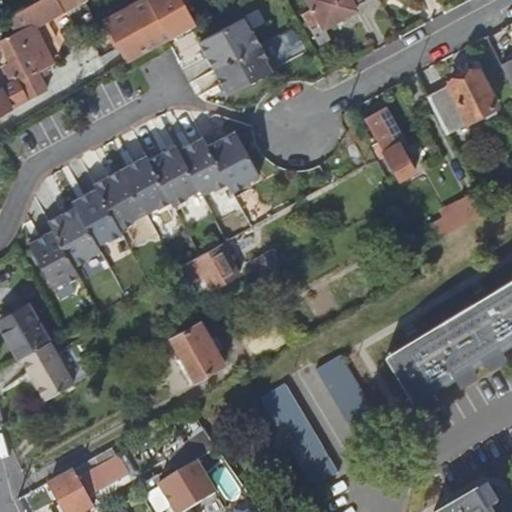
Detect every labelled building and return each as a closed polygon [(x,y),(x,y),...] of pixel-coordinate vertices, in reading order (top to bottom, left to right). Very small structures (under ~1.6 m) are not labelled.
[(70,0),(38,0),(11,16),(20,31),(3,41),(14,61),(10,64),(17,76),(0,85),(0,112),(52,83),(42,66),(56,59),(34,20),(70,0)] [(177,0),(144,0),(103,25),(124,63),(191,25),(177,0)] [(363,0),(309,0),(312,6),(301,12),(317,44),(329,38),(323,27),(356,10),(353,6),(363,1),(363,0)] [(209,61),(214,70),(260,44),(252,29),(250,30),(243,17),(199,41),(210,61),(209,61)] [(284,61),(307,48),(295,26),(272,38),(284,61)] [(265,52),(260,44),(214,70),(227,93),(271,69),(263,53),(265,52)] [(511,56),(502,61),(511,81),(511,56)] [(427,93),(446,129),(464,119),(466,122),(497,106),(477,67),(427,93)] [(364,120),(382,154),(385,152),(400,181),(413,174),(398,145),(400,144),(382,110),(364,120)] [(236,133),(208,148),(228,187),(233,196),(248,188),(247,186),(260,178),(236,133)] [(203,140),(180,153),(201,193),(203,198),(215,191),(216,193),(228,187),(208,148),(203,140)] [(364,162),(353,142),(340,149),(351,169),(364,162)] [(177,147),(149,162),(173,203),(175,208),(189,200),(189,199),(201,193),(180,153),(177,147)] [(147,157),(123,170),(147,215),(158,210),(158,211),(173,203),(149,162),(147,157)] [(96,184),(98,189),(120,231),(135,223),(135,222),(147,215),(123,170),(96,184)] [(75,200),(78,206),(98,246),(109,241),(110,243),(122,236),(120,231),(98,189),(75,200)] [(462,207),(412,233),(421,248),(490,211),(479,190),(459,200),(462,207)] [(50,221),(54,229),(74,267),(87,259),(87,257),(100,250),(98,246),(78,206),(50,221)] [(78,275),(74,267),(54,229),(30,242),(53,287),(64,281),(65,282),(78,275)] [(225,245),(186,266),(196,283),(205,278),(212,291),(241,275),(225,245)] [(511,281),(388,357),(414,401),(511,342),(511,281)] [(0,321),(0,324),(20,360),(49,344),(51,343),(30,304),(0,321)] [(275,320),(245,337),(256,358),(287,342),(275,320)] [(200,321),(171,337),(196,380),(225,365),(200,321)] [(49,344),(20,360),(43,401),(71,385),(49,344)] [(348,351),(321,363),(346,424),(373,413),(348,351)] [(320,443),(283,384),(264,396),(315,477),(323,472),(309,450),(320,443)] [(199,444),(205,455),(217,448),(210,437),(199,444)] [(112,448),(50,482),(65,511),(81,511),(94,506),(89,497),(130,474),(120,455),(117,457),(112,448)] [(199,457),(158,483),(176,511),(185,511),(220,490),(199,457)] [(492,511),(480,492),(445,511),(492,511)]
